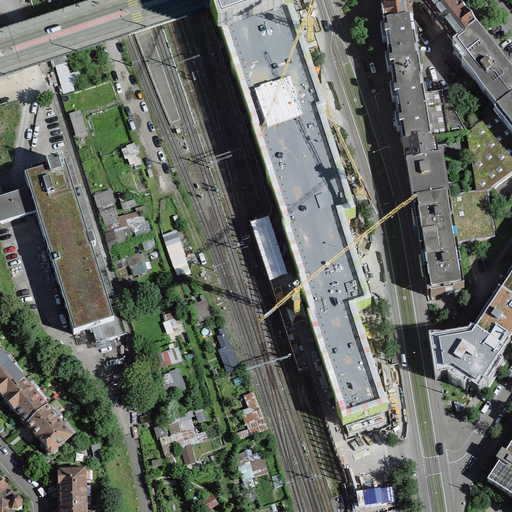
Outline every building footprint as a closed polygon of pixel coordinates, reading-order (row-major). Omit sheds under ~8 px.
[(287,13),(282,0),(210,0),(257,138),(255,139),(288,236),(286,237),(313,319),(311,320),(345,421),(383,408),(377,389),(350,310),(366,305),(339,222),(350,218),(318,121),(322,120),(287,13)] [(410,10),(414,3),(407,0),(385,0),(381,9),(382,13),(384,26),(412,22),(410,10)] [(407,0),(414,3),(421,3),(432,17),(453,0),(407,0)] [(454,0),(453,0),(432,17),(454,46),(477,28),(462,9),(454,0)] [(384,26),(384,27),(384,30),(381,30),(383,44),(387,44),(389,56),(417,52),(412,22),(384,26)] [(500,109),(511,100),(511,74),(477,28),(454,46),(453,47),(466,63),(462,66),(484,95),(487,93),(500,109)] [(422,82),(417,52),(389,56),(389,59),(386,60),(388,74),(391,74),(393,86),(393,87),(394,87),(422,82)] [(64,96),(76,92),(67,64),(55,67),(64,96)] [(424,95),(422,82),(394,87),(394,89),(390,90),(393,104),(396,103),(399,119),(395,119),(398,134),(401,133),(403,145),(432,141),(467,135),(443,92),(424,95)] [(487,190),(491,190),(511,173),(511,100),(500,109),(468,135),(471,158),(477,192),(487,190)] [(78,138),(88,134),(81,111),(70,115),(78,138)] [(406,164),(406,165),(435,160),(432,141),(403,145),(403,149),(404,156),(405,155),(406,164)] [(0,225),(36,214),(74,335),(94,329),(98,344),(118,338),(113,323),(114,322),(112,317),(118,315),(116,308),(110,310),(91,249),(96,248),(92,237),(88,238),(65,165),(60,166),(58,159),(39,165),(41,172),(32,175),(25,177),(29,190),(0,199),(0,225)] [(443,159),(435,160),(406,165),(408,172),(412,202),(449,196),(443,159)] [(113,189),(94,195),(99,207),(117,201),(113,189)] [(431,297),(454,293),(454,292),(464,290),(457,243),(495,237),(487,190),(477,192),(449,196),(412,202),(414,210),(427,296),(430,295),(431,297)] [(135,199),(122,204),(125,211),(138,206),(135,199)] [(100,212),(107,232),(122,227),(115,207),(100,212)] [(142,210),(121,217),(125,228),(146,221),(142,210)] [(133,226),(137,237),(153,232),(150,221),(133,226)] [(104,235),(110,250),(129,243),(124,229),(104,235)] [(164,234),(176,267),(188,263),(176,230),(164,234)] [(135,277),(154,270),(147,250),(128,257),(135,277)] [(511,272),(499,293),(511,301),(511,272)] [(478,392),(511,340),(511,301),(499,293),(470,336),(435,342),(440,377),(453,375),(478,392)] [(171,335),(185,330),(178,309),(164,315),(171,335)] [(228,373),(242,368),(227,327),(217,331),(224,349),(219,351),(228,373)] [(33,383),(29,387),(13,368),(0,352),(0,345),(0,395),(6,402),(15,412),(18,415),(29,428),(38,438),(37,439),(40,442),(45,447),(44,450),(48,455),(53,455),(58,451),(58,448),(75,433),(68,425),(64,428),(35,394),(39,391),(33,383)] [(179,347),(155,356),(160,369),(184,360),(179,347)] [(167,396),(188,389),(181,369),(160,376),(167,396)] [(251,436),(268,429),(254,394),(245,397),(249,409),(242,412),(251,436)] [(168,420),(178,450),(203,441),(192,411),(168,420)] [(88,463),(102,459),(99,444),(84,448),(88,463)] [(511,498),(511,445),(506,455),(503,453),(497,462),(500,464),(488,482),(511,498)] [(86,511),(85,470),(58,471),(58,475),(59,495),(60,510),(59,511),(86,511)] [(10,492),(8,490),(0,480),(0,511),(14,511),(17,511),(22,508),(22,503),(19,499),(16,499),(10,492)]
